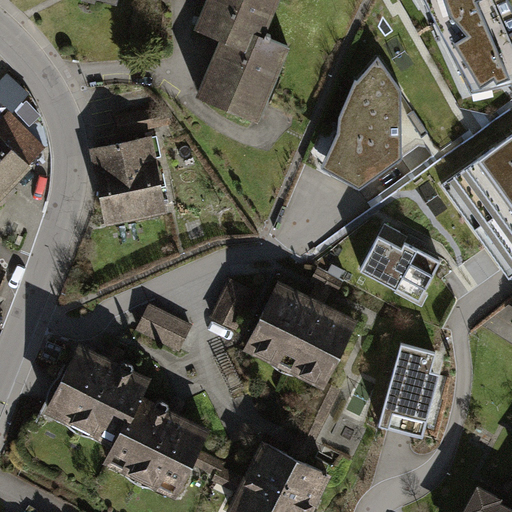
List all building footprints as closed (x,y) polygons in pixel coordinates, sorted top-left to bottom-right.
[(83,0),(82,6),(120,15),(123,0),(83,0)] [(285,0),(210,0),(198,32),(224,43),(202,100),(264,124),(295,47),(270,38),(285,0)] [(425,0),(435,21),(472,87),(511,78),(511,42),(493,0),(425,0)] [(401,91),(380,62),(361,83),(344,117),(344,134),(327,168),(364,186),(403,156),(401,91)] [(0,101),(12,114),(32,94),(10,73),(0,82),(0,101)] [(150,107),(117,116),(122,134),(155,125),(150,107)] [(0,206),(52,152),(12,114),(0,126),(0,206)] [(147,137),(93,148),(107,219),(162,207),(147,137)] [(511,138),(448,188),(511,270),(511,138)] [(448,265),(385,234),(364,277),(427,307),(448,265)] [(0,299),(8,275),(0,272),(0,299)] [(257,290),(228,277),(209,317),(238,331),(257,290)] [(323,398),(359,330),(278,288),(243,356),(323,398)] [(150,307),(138,334),(181,354),(194,328),(150,307)] [(147,384),(79,349),(41,421),(110,457),(137,402),(147,384)] [(433,440),(452,364),(416,355),(396,431),(433,440)] [(368,422),(380,425),(386,401),(373,398),(368,422)] [(213,439),(137,402),(110,457),(103,471),(180,508),(213,439)] [(320,511),(335,484),(265,448),(231,511),(320,511)] [(505,511),(479,498),(471,511),(505,511)]
